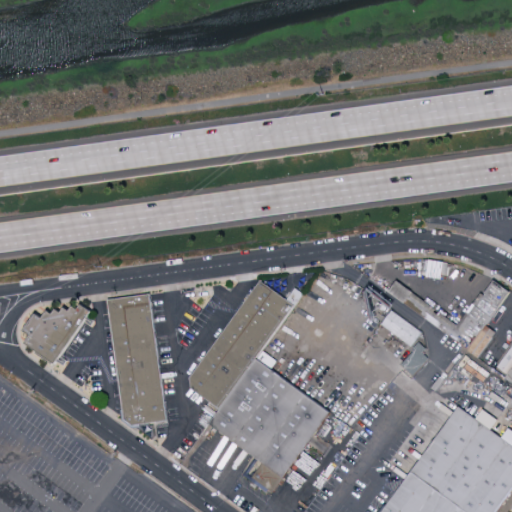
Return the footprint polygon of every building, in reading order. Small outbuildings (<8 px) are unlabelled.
[(499,307),(486,325),(467,350),(445,334),(409,308),(389,293),(399,280),(436,307),(445,314),(458,324),(472,307),(495,279),(505,286),(511,290),(506,298),(499,307)] [(257,358),(248,370),(220,408),(203,397),(192,389),(190,377),(194,370),(203,359),(240,309),(261,280),(263,281),(295,305),(293,309),(263,349),(257,358)] [(143,423),(130,424),(124,418),(117,371),(109,310),(107,298),(142,294),(150,293),(153,310),(161,371),(168,420),(143,423)] [(81,302),(90,308),(88,311),(81,321),(53,362),(22,340),(28,333),(21,327),(33,311),(42,315),(45,311),(46,309),(49,311),(50,311),(51,311),(53,307),(59,310),(63,304),(68,308),(70,303),(75,306),(79,301),(81,302)] [(421,333),(411,347),(381,325),(392,311),(421,333)] [(467,350),(486,325),(497,332),(480,358),(467,350)] [(413,376),(401,365),(415,351),(413,349),(418,343),(425,349),(422,353),(428,359),(413,376)] [(511,379),(506,375),(497,368),(506,355),(511,346),(511,379)] [(318,430),(284,479),(265,464),(221,431),(209,422),(220,408),(248,370),(257,358),(264,363),(274,370),(325,406),(331,411),(325,420),(318,430)] [(511,489),(507,495),(495,511),(470,511),(447,495),(441,490),(413,469),(443,429),(446,424),(459,406),(491,429),(507,440),(511,443),(511,489)] [(381,511),(386,505),(397,490),(413,469),(439,490),(447,496),(467,511),(381,511)]
